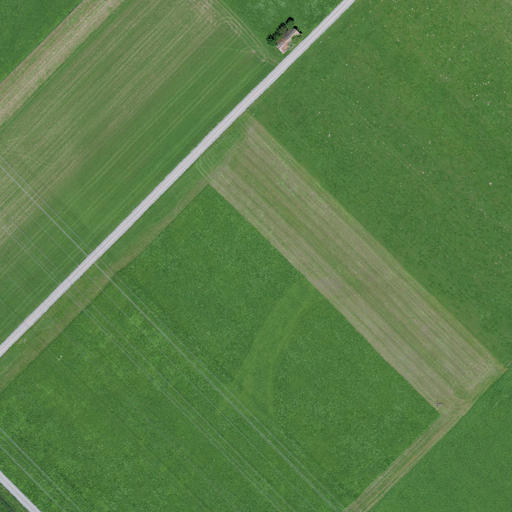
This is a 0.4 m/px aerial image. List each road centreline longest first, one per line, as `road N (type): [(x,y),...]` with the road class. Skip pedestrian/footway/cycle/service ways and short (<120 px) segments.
road 1 (track): [(0,350),(349,0)]
road 2 (track): [(360,511),(511,362)]
